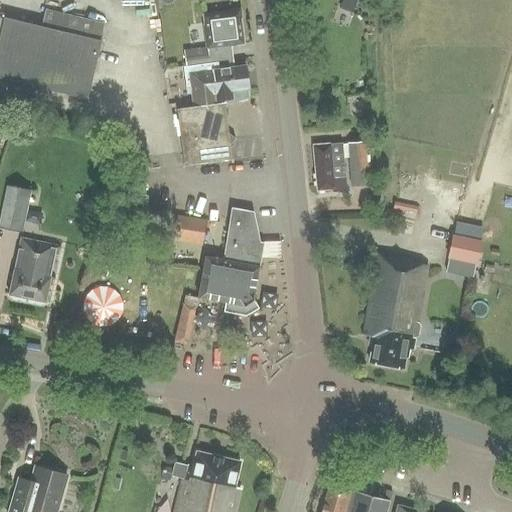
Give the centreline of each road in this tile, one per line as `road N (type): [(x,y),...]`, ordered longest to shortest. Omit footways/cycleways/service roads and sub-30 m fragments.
road 1 (tertiary): [(308,400),(302,258),(273,0)]
road 2 (tertiary): [(308,400),(252,399),(0,358)]
road 3 (tertiary): [(511,450),(386,408),(308,400)]
